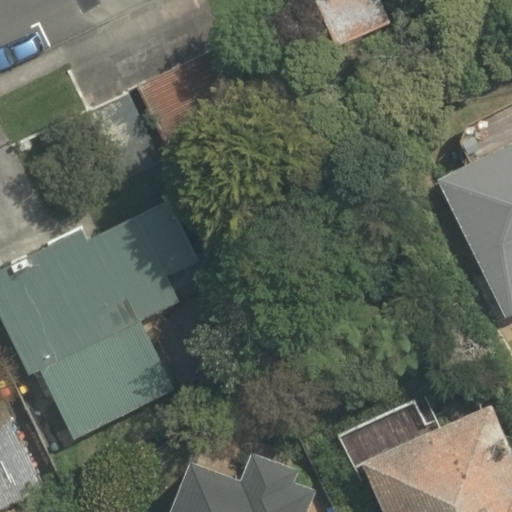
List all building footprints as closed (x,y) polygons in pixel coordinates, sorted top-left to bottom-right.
[(198,53),(136,81),(172,161),(234,132),(198,53)] [(511,130),(431,167),(500,319),(511,313),(511,130)] [(181,174),(0,255),(0,322),(21,369),(37,362),(71,438),(165,396),(129,317),(174,296),(162,269),(214,246),(181,174)] [(408,388),(337,421),(379,511),(511,511),(511,440),(490,392),(424,423),(408,388)] [(0,502),(49,479),(9,396),(0,400),(0,502)] [(237,471),(180,451),(159,511),(303,511),(286,458),(247,444),(237,471)]
